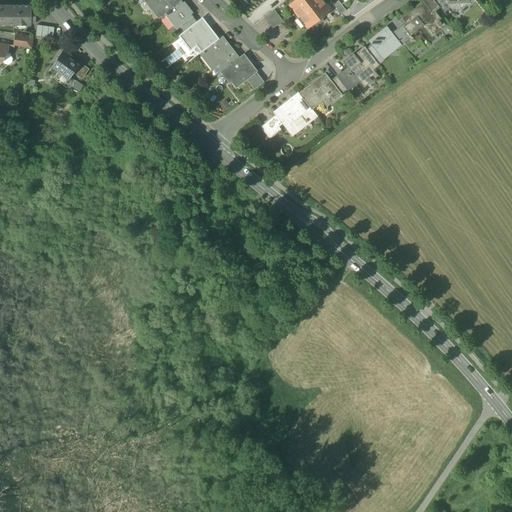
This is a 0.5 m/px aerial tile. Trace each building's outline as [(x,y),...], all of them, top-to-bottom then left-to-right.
[(144,0),(150,8),(153,6),(147,0),(144,0)] [(147,0),(153,6),(150,8),(157,17),(163,13),(177,2),(175,0),(147,0)] [(185,6),(180,0),(177,2),(163,13),(176,29),(179,26),(191,17),(192,16),(190,14),(192,13),(186,5),(185,6)] [(295,0),(290,5),(307,27),(329,10),(321,0),(295,0)] [(434,12),(439,7),(433,0),(424,0),(422,2),(423,3),(413,12),(411,10),(400,19),(404,23),(392,33),(388,28),(383,32),(382,30),(372,38),(375,42),(365,49),(378,65),(384,61),(383,60),(381,58),(398,45),(400,47),(410,39),(409,37),(424,26),(432,37),(446,26),(434,12)] [(472,0),(433,0),(439,7),(444,13),(457,3),(456,1),(457,0),(464,0),(467,4),(472,0)] [(333,5),(340,15),(346,11),(338,1),(333,5)] [(0,24),(30,25),(30,23),(35,23),(35,13),(30,13),(31,7),(28,5),(0,4),(0,24)] [(264,18),(272,29),(282,21),(274,10),(264,18)] [(195,22),(191,17),(179,26),(183,31),(188,28),(195,22)] [(209,27),(202,17),(198,20),(206,30),(209,27)] [(206,30),(198,20),(195,22),(188,28),(196,38),(206,30)] [(54,27),(36,24),(34,36),(52,39),(54,27)] [(183,31),(179,34),(191,49),(196,45),(201,52),(218,39),(209,27),(206,30),(196,38),(188,28),(183,31)] [(13,45),(31,48),(33,36),(15,34),(13,45)] [(175,38),(191,59),(196,56),(191,49),(179,34),(175,38)] [(201,52),(214,69),(216,67),(235,53),(222,36),(218,39),(201,52)] [(191,49),(196,56),(201,52),(196,45),(191,49)] [(373,69),(378,65),(365,49),(365,48),(355,56),(353,53),(342,62),(346,67),(341,72),(350,85),(351,85),(357,79),(363,86),(377,75),(373,69)] [(53,79),(63,86),(70,77),(79,65),(69,58),(71,55),(63,50),(51,66),(59,71),(53,79)] [(216,67),(220,72),(222,70),(238,57),(235,53),(216,67)] [(222,70),(235,87),(245,79),(255,71),(242,54),(238,57),(222,70)] [(245,79),(253,89),(263,81),(255,71),(245,79)] [(341,72),(336,76),(346,89),(347,91),(353,87),(351,85),(350,85),(341,72)] [(317,81),(310,86),(321,100),(326,96),(331,103),(341,95),(341,94),(330,81),(330,80),(327,83),(325,81),(327,78),(326,77),(324,76),(320,76),(318,78),(317,79),(317,81)] [(341,94),(346,89),(336,76),(330,81),(341,94)] [(63,86),(68,89),(75,80),(70,77),(63,86)] [(322,102),(321,100),(310,86),(309,85),(298,93),(299,95),(311,110),(322,102)] [(316,115),(311,110),(299,95),(293,100),(292,98),(274,112),(276,115),(282,123),(291,134),(299,128),(293,121),(300,116),(306,123),(316,115)] [(277,127),(282,123),(276,115),(271,119),(277,127)] [(261,127),(269,138),(279,130),(277,127),(271,119),(261,127)]
